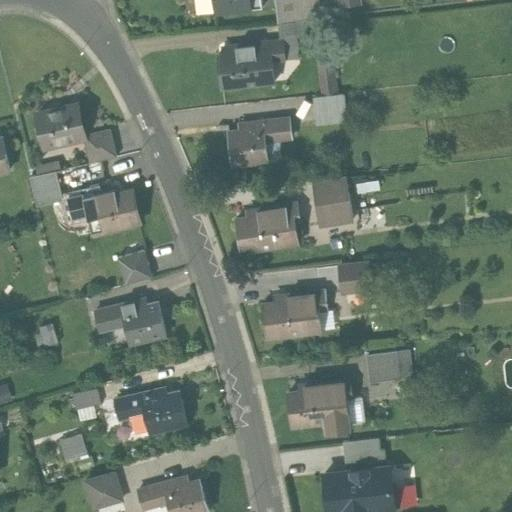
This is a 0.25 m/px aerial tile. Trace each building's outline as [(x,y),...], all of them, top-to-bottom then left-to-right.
[(196,0),(198,15),(214,13),(214,14),(262,9),(260,0),(196,0)] [(290,0),(293,23),(321,20),(318,0),(290,0)] [(340,6),(339,0),(318,0),(321,20),(344,18),(342,6),(340,6)] [(321,20),(293,23),(295,38),(323,35),(321,20)] [(231,47),(231,54),(220,56),(223,89),(273,84),(271,70),(268,68),(267,58),(282,57),(281,44),(241,48),(241,46),(231,47)] [(323,93),(336,91),(332,57),(319,58),(323,93)] [(351,93),(321,94),(322,122),(352,120),(351,93)] [(84,136),(77,105),(37,114),(45,148),(66,143),(66,142),(82,138),(83,139),(84,139),(84,136)] [(250,124),(250,130),(228,133),(231,166),(267,162),(265,137),(275,135),(275,140),(292,138),(290,120),(250,124)] [(115,158),(109,131),(84,136),(84,139),(90,164),(115,158)] [(0,173),(9,171),(2,139),(0,139),(0,173)] [(54,172),(30,178),(36,207),(59,201),(59,202),(61,202),(54,172)] [(354,220),(350,193),(343,194),(341,179),(314,183),(317,200),(320,200),(324,225),(354,220)] [(139,223),(132,190),(110,196),(109,190),(69,199),(73,217),(88,214),(93,234),(139,223)] [(236,220),(241,252),(297,243),(294,224),(301,223),(298,204),(257,210),(258,217),(236,220)] [(153,278),(145,251),(118,259),(126,286),(153,278)] [(368,264),(341,267),(343,280),(369,277),(368,264)] [(286,296),(287,302),(265,304),(269,337),(321,330),(319,312),(328,311),(326,291),(286,296)] [(159,303),(136,308),(135,303),(96,312),(100,330),(126,324),(131,343),(167,335),(159,303)] [(384,354),(364,357),(368,388),(388,385),(384,354)] [(288,393),(292,425),(328,421),(325,396),(335,395),(335,399),(354,397),(350,380),(310,384),(311,390),(288,393)] [(10,381),(0,384),(0,402),(15,398),(10,381)] [(97,388),(73,393),(77,409),(101,404),(97,388)] [(187,423),(180,392),(158,397),(156,391),(117,400),(121,418),(138,414),(137,409),(145,407),(151,432),(187,423)] [(63,437),(68,457),(93,450),(87,430),(63,437)] [(343,442),(346,472),(386,468),(384,450),(380,450),(379,438),(343,442)] [(346,472),(324,475),(328,511),(368,511),(394,509),(390,467),(386,468),(346,472)] [(124,503),(116,474),(85,483),(93,511),(124,503)] [(208,511),(210,511),(202,480),(179,485),(178,480),(139,490),(144,508),(160,504),(159,499),(168,497),(171,511),(208,511)]
